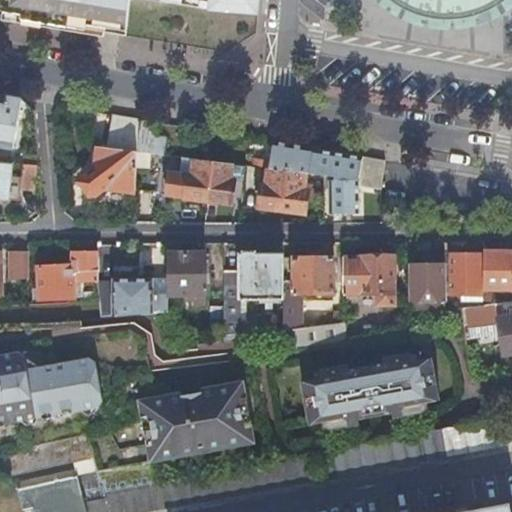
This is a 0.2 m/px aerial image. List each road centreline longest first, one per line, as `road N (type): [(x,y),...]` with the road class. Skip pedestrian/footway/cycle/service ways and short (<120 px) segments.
road 1 (residential): [(57,232),(511,232)]
road 2 (tertiary): [(38,70),(278,106)]
road 3 (tertiary): [(278,106),(511,150)]
road 4 (residential): [(57,232),(38,70)]
